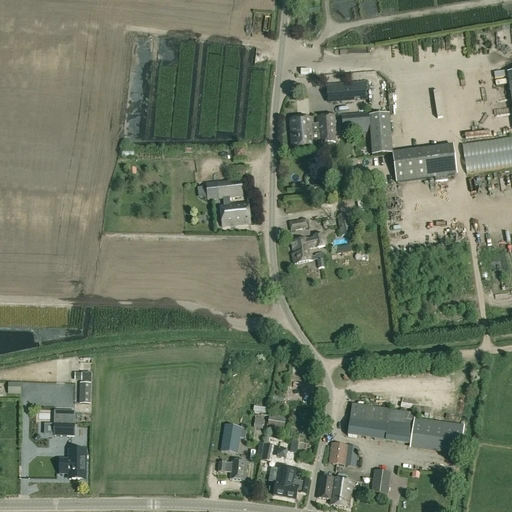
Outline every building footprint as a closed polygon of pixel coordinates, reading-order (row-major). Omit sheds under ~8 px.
[(505,52),(476,58),(477,64),(506,58),(505,52)] [(366,83),(326,86),(328,105),(355,102),(355,101),(360,101),(360,102),(367,101),(366,83)] [(368,117),(372,157),(393,155),(389,115),(368,117)] [(335,136),(337,136),(335,117),(317,119),(318,132),(319,132),(320,145),(336,143),(335,136)] [(352,134),(350,117),(341,118),(343,135),(352,134)] [(289,121),(292,151),(315,149),(313,119),(289,121)] [(511,137),(462,145),(467,175),(511,167),(511,137)] [(453,148),(428,151),(431,179),(457,176),(453,148)] [(206,185),(208,202),(243,198),(241,181),(206,185)] [(413,215),(415,223),(452,218),(450,205),(438,207),(437,199),(415,203),(416,214),(413,215)] [(248,204),(220,208),(222,228),(251,225),(248,204)] [(337,217),(342,238),(358,234),(356,220),(349,222),(348,215),(337,217)] [(291,233),(308,229),(307,220),(289,223),(291,233)] [(316,257),(312,258),(311,250),(326,247),(323,235),(313,237),(314,242),(309,244),(308,240),(291,243),(294,255),(292,256),(294,266),(313,261),(313,262),(317,261),(319,270),(325,269),(322,255),(316,256),(316,257)] [(414,377),(413,389),(427,389),(427,378),(414,377)] [(441,388),(441,377),(429,378),(429,388),(441,388)] [(92,385),(81,384),(80,405),(91,405),(92,385)] [(352,405),(350,421),(348,437),(386,443),(386,444),(410,447),(409,451),(460,458),(465,427),(415,420),(415,415),(390,411),(352,405)] [(286,418),(270,415),(268,426),(285,429),(286,418)] [(75,419),(54,418),(53,437),(75,438),(75,419)] [(239,440),(245,441),(246,431),(239,430),(238,440),(239,440)] [(236,436),(226,434),(223,454),(233,455),(236,436)] [(292,442),(291,442),(290,453),(296,454),(298,443),(292,442)] [(359,448),(348,447),(331,445),(329,465),(345,467),(356,469),(359,448)] [(260,460),(271,461),(272,448),(261,447),(260,460)] [(277,458),(288,460),(289,451),(279,450),(277,458)] [(86,452),(73,452),(72,461),(69,461),(61,461),(60,465),(60,471),(60,475),(69,475),(69,481),(85,481),(86,452)] [(232,464),(226,464),(219,463),(218,474),(225,474),(231,474),(230,480),(246,482),(248,463),(232,461),(232,464)] [(279,468),(274,497),(296,501),(298,491),(300,491),(301,482),(295,481),(296,471),(279,468)] [(388,496),(391,474),(375,472),(371,494),(388,496)] [(334,480),(335,479),(322,477),(318,499),(331,501),(334,480)] [(306,495),(309,480),(302,479),(301,482),(300,491),(299,494),(306,495)] [(356,483),(334,480),(331,501),(330,506),(350,509),(353,490),(355,490),(356,483)]
